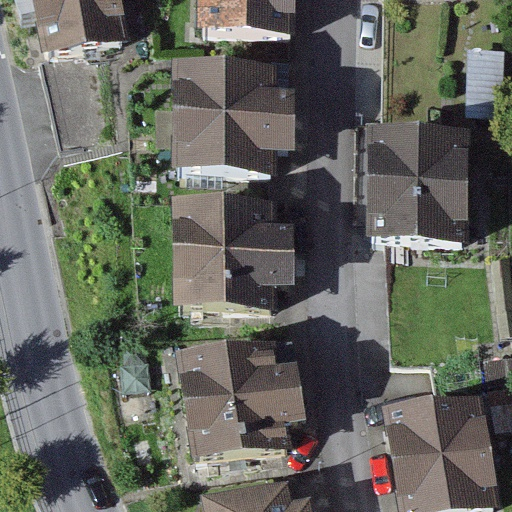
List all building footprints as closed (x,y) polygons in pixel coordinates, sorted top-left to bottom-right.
[(133,0),(45,0),(65,73),(147,51),(133,0)] [(289,0),(204,0),(204,41),(289,42),(289,0)] [(501,59),(475,59),(473,122),(500,123),(501,59)] [(270,86),(179,87),(180,182),(270,181),(270,157),(288,157),(288,111),(270,111),(270,86)] [(463,149),(374,148),(374,250),(385,250),(392,373),(454,369),(449,251),(462,251),(463,149)] [(270,221),(178,223),(181,319),(272,317),(271,293),(289,292),(288,246),(270,247),(270,221)] [(208,370),(183,373),(196,471),(209,469),(210,479),(226,477),(224,465),(286,457),(283,431),(300,429),(291,358),(243,364),(241,351),(207,356),(208,370)] [(511,367),(487,371),(490,391),(511,387),(511,367)] [(511,397),(490,400),(495,439),(507,437),(511,474),(511,397)] [(493,511),(478,416),(390,430),(403,511),(493,511)] [(289,511),(286,498),(223,511),(289,511)]
